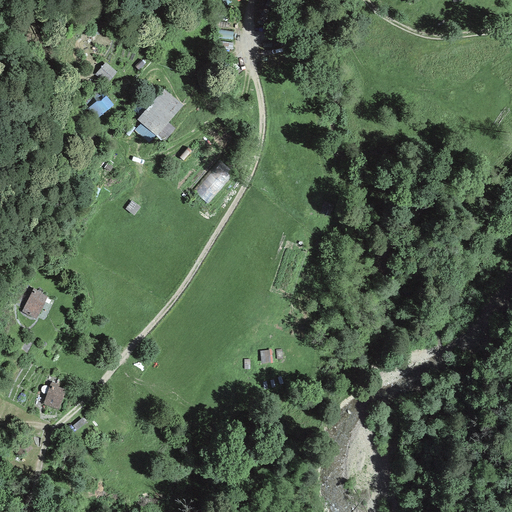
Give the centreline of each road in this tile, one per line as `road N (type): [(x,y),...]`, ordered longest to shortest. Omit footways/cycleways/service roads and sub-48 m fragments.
road 1 (track): [(253,0),(248,51),(262,134),(251,173),(171,299),(51,434),(26,511)]
road 2 (track): [(511,31),(434,37),(407,30),(366,0)]
road 3 (track): [(250,62),(235,109),(144,161)]
